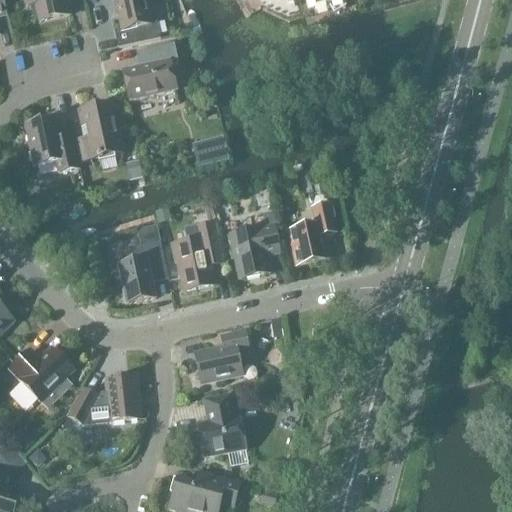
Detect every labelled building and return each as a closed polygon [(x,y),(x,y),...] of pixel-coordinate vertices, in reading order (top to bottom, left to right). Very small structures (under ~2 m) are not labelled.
[(70,18),(66,0),(25,0),(27,9),(36,7),(39,19),(53,16),(54,21),(70,18)] [(118,51),(142,46),(161,42),(157,24),(152,25),(145,0),(115,0),(122,32),(115,34),(118,51)] [(312,0),(316,11),(331,6),(330,1),(333,0),(340,0),(342,4),(354,0),(312,0)] [(123,74),(130,104),(177,93),(172,70),(179,68),(175,46),(136,55),(140,71),(123,74)] [(86,141),(76,143),(81,164),(91,162),(122,155),(112,108),(81,115),(84,130),(88,129),(90,140),(86,141)] [(60,142),(56,122),(27,128),(36,169),(56,165),(59,176),(79,171),(72,140),(60,142)] [(222,140),(211,143),(217,166),(228,163),(222,140)] [(139,165),(127,168),(130,183),(142,180),(139,165)] [(325,184),(312,187),(315,199),(327,196),(325,184)] [(297,271),(330,263),(325,239),(336,236),(330,207),(312,211),(316,228),(289,234),(297,271)] [(169,212),(157,216),(160,226),(172,222),(169,212)] [(215,288),(208,257),(220,254),(214,227),(197,230),(199,242),(172,248),(176,265),(177,265),(184,294),(215,288)] [(280,256),(274,230),(261,233),(260,232),(231,238),(240,282),(270,276),(266,259),(280,256)] [(127,307),(156,301),(150,272),(165,268),(160,245),(144,248),(147,262),(118,268),(127,307)] [(0,308),(5,304),(0,298),(0,338),(14,325),(0,310),(0,308)] [(273,329),(272,329),(274,340),(283,339),(281,323),(273,324),(273,329)] [(202,387),(242,378),(238,357),(250,355),(245,334),(220,340),(223,352),(195,358),(202,387)] [(29,354),(11,372),(21,383),(20,383),(46,411),(70,388),(65,382),(73,373),(53,352),(40,364),(29,354)] [(68,420),(87,431),(91,433),(108,432),(113,426),(141,423),(136,380),(106,383),(107,395),(98,396),(96,399),(84,392),(68,420)] [(208,426),(198,428),(204,461),(230,456),(233,470),(248,467),(246,453),(239,420),(234,421),(234,417),(230,399),(204,404),(207,417),(208,426)] [(15,422),(5,432),(25,453),(35,443),(15,422)] [(39,454),(30,461),(37,471),(44,465),(43,460),(39,454)] [(16,476),(0,470),(0,511),(17,511),(21,499),(10,495),(16,476)] [(234,511),(240,487),(208,478),(204,491),(178,484),(169,511),(219,511),(221,507),(234,511)] [(264,494),(262,504),(275,507),(278,497),(264,494)]
